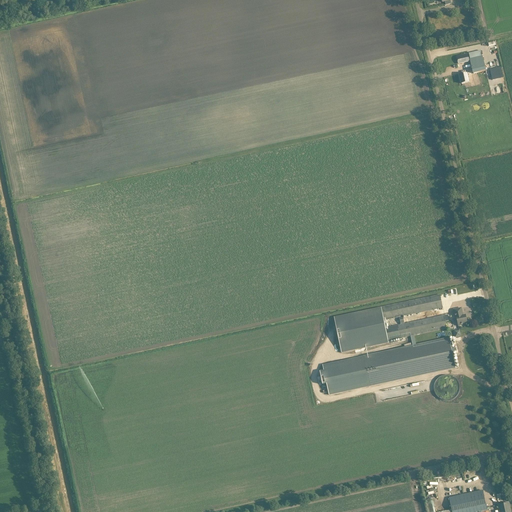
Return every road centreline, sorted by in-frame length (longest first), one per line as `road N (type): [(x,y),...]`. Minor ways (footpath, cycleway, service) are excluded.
road 1 (unclassified): [(511,405),(415,0)]
road 2 (track): [(66,511),(0,202)]
road 3 (track): [(203,161),(442,110)]
road 4 (unknown): [(313,492),(511,450)]
